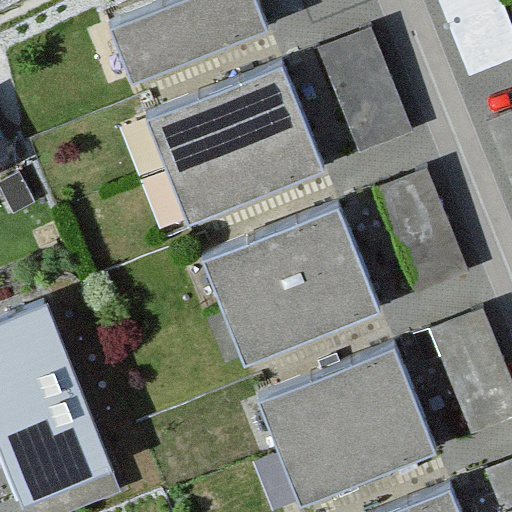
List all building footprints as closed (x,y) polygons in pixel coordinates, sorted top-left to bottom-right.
[(253,0),(155,0),(107,21),(130,77),(262,21),(253,0)] [(511,61),(511,40),(496,0),(433,0),(465,80),(511,61)] [(409,133),(366,26),(312,47),(354,154),(409,133)] [(275,60),(140,114),(184,221),(319,167),(275,60)] [(511,112),(480,125),(511,204),(511,112)] [(465,273),(422,167),(365,190),(409,296),(465,273)] [(327,208),(199,257),(237,357),(366,308),(327,208)] [(110,468),(43,301),(0,317),(0,459),(18,504),(24,501),(28,511),(64,511),(114,492),(105,470),(110,468)] [(511,414),(511,402),(475,309),(423,330),(463,433),(511,414)] [(426,445),(386,345),(253,398),(293,498),(426,445)] [(511,511),(511,457),(480,470),(497,511),(511,511)] [(448,511),(439,488),(379,511),(448,511)]
